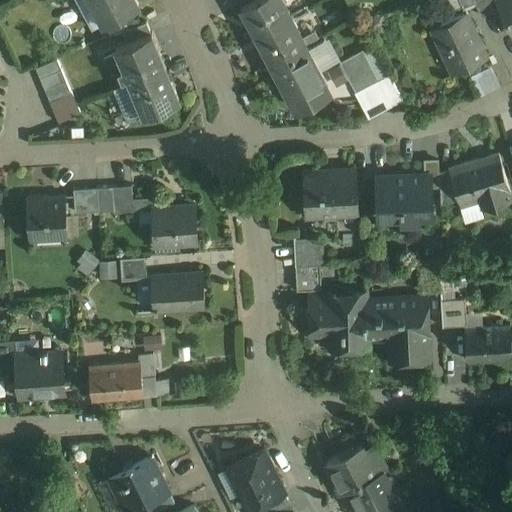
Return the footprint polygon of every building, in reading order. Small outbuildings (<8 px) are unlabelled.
[(91,0),(95,7),(99,5),(107,21),(104,22),(104,23),(140,4),(137,0),(91,0)] [(249,0),(242,4),(257,32),(291,14),(283,0),(249,0)] [(497,0),(474,0),(475,2),(482,16),(500,8),(497,1),(498,1),(497,0)] [(511,0),(499,0),(498,1),(497,1),(500,8),(511,32),(511,0)] [(467,12),(441,24),(452,46),(442,50),(453,73),(467,66),(488,56),(468,13),(468,14),(467,12)] [(291,14),(257,32),(272,61),(307,43),(291,14)] [(147,21),(136,25),(123,31),(127,42),(151,32),(147,21)] [(127,42),(116,46),(130,80),(166,65),(152,31),(151,32),(127,42)] [(390,70),(375,42),(363,49),(378,77),(390,70)] [(307,43),(272,61),(287,89),(321,71),(307,43)] [(378,77),(363,49),(352,55),(367,83),(378,77)] [(367,83),(352,55),(340,61),(355,89),(367,83)] [(57,58),(36,67),(41,78),(62,69),(57,58)] [(166,65),(130,80),(144,114),(180,99),(166,65)] [(62,69),(41,78),(45,89),(66,80),(62,69)] [(494,70),(472,79),(479,96),(501,87),(494,70)] [(321,71),(287,89),(296,107),(303,104),(304,104),(331,89),(321,71)] [(373,119),(406,102),(393,77),(360,94),(373,119)] [(66,80),(45,89),(50,100),(71,91),(66,80)] [(71,91),(50,100),(54,111),(76,102),(71,91)] [(76,102),(54,111),(59,122),(80,113),(76,102)] [(499,153),(450,168),(460,198),(461,204),(488,195),(491,205),(511,198),(511,196),(499,155),(499,153)] [(439,160),(424,160),(425,173),(428,172),(429,187),(440,186),(441,186),(440,171),(439,160)] [(356,167),(306,170),(308,214),(358,211),(356,167)] [(450,168),(440,171),(441,186),(440,186),(441,204),(460,198),(450,168)] [(425,173),(380,174),(382,213),(402,213),(403,219),(430,218),(429,187),(428,172),(425,173)] [(132,184),(113,185),(115,209),(114,209),(114,211),(134,210),(132,184)] [(113,185),(98,186),(100,210),(114,209),(115,209),(113,185)] [(98,186),(74,188),(75,211),(100,210),(98,186)] [(61,197),(50,197),(50,195),(28,196),(30,239),(31,239),(31,236),(67,234),(67,237),(68,236),(65,194),(61,194),(61,197)] [(195,204),(153,207),(156,242),(197,240),(195,204)] [(321,236),(295,238),(296,266),(320,264),(320,265),(322,265),(321,236)] [(116,255),(101,256),(103,272),(118,270),(116,255)] [(145,255),(121,256),(122,276),(146,275),(145,255)] [(440,258),(420,259),(421,290),(436,289),(442,288),(440,258)] [(320,264),(296,266),(297,290),(321,288),(320,265),(320,264)] [(203,270),(152,273),(154,310),(205,306),(203,270)] [(366,290),(328,292),(328,294),(310,295),(312,334),(337,333),(337,348),(369,346),(368,336),(366,298),(366,290)] [(411,296),(366,298),(368,336),(390,335),(391,348),(397,347),(398,360),(430,359),(429,333),(430,333),(429,300),(426,300),(411,301),(411,296)] [(466,297),(442,299),(444,325),(467,324),(466,297)] [(511,344),(511,323),(466,326),(468,360),(511,357),(511,344)] [(16,338),(0,339),(0,365),(17,364),(16,354),(17,354),(16,338)] [(17,354),(16,354),(17,364),(19,395),(42,393),(42,391),(65,389),(62,349),(48,350),(48,347),(41,347),(42,352),(17,354)] [(154,353),(140,355),(140,360),(141,360),(142,376),(156,375),(154,353)] [(140,360),(90,364),(93,399),(144,395),(142,376),(141,360),(140,360)] [(172,378),(156,380),(158,394),(173,392),(172,378)] [(362,445),(326,463),(341,492),(377,474),(376,473),(365,451),(362,445)] [(388,468),(376,445),(365,451),(376,473),(377,474),(386,470),(385,469),(388,468)] [(264,449),(232,464),(245,491),(242,493),(250,509),(262,503),(284,492),(285,492),(264,449)] [(153,455),(110,476),(127,511),(146,502),(170,491),(153,455)] [(377,474),(341,492),(341,493),(347,489),(358,511),(375,511),(399,500),(390,482),(384,485),(379,474),(386,470),(377,474)] [(170,491),(146,502),(150,511),(153,511),(175,502),(170,491)] [(284,492),(262,503),(266,511),(270,511),(290,503),(284,492)] [(270,511),(294,511),(290,503),(270,511)]
